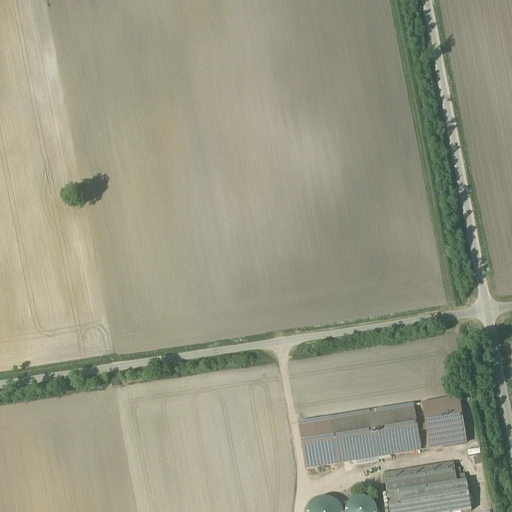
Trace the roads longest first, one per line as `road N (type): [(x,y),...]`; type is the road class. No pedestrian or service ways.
road 1 (unclassified): [(0,387),(487,312)]
road 2 (unclassified): [(487,312),(425,0)]
road 3 (unclassified): [(487,312),(511,438)]
